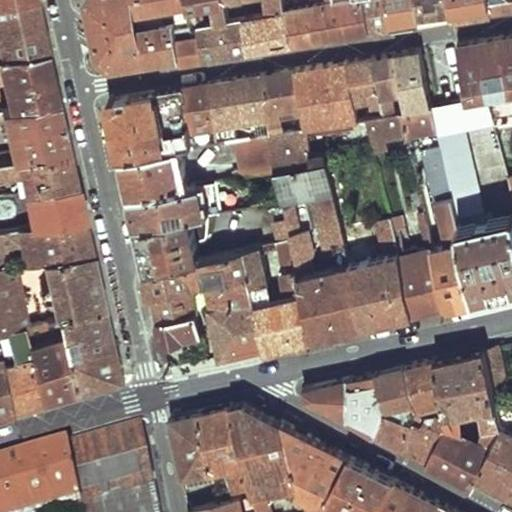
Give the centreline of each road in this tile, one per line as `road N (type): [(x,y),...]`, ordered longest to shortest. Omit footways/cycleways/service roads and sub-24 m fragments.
road 1 (residential): [(83,90),(511,19)]
road 2 (residential): [(83,90),(152,396)]
road 3 (residential): [(248,376),(496,511)]
road 4 (tertiary): [(511,317),(248,376)]
road 5 (tertiary): [(152,396),(0,440)]
